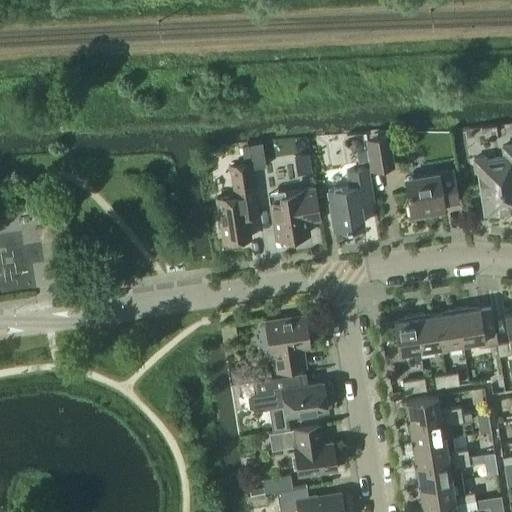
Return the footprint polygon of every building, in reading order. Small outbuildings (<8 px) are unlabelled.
[(393,166),(388,136),(365,139),(370,170),(393,166)] [(265,161),(262,143),(249,145),(251,163),(265,161)] [(511,144),(502,146),(504,157),(485,160),(485,157),(473,159),(475,170),(478,170),(484,213),(511,208),(511,144)] [(366,150),(356,151),(358,163),(368,161),(366,150)] [(259,215),(250,162),(229,165),(233,189),(234,188),(235,194),(216,197),(222,237),(250,233),(247,217),(259,215)] [(373,199),(368,167),(346,170),(348,185),(327,188),(333,227),(346,225),(346,227),(362,224),(359,201),(373,199)] [(457,201),(452,170),(410,176),(412,189),(407,190),(411,216),(433,213),(432,206),(457,201)] [(319,219),(314,188),(268,195),(275,238),(309,233),(307,221),(319,219)] [(466,306),(457,307),(462,342),(476,340),(476,343),(480,345),(496,343),(497,343),(497,342),(495,331),(494,331),(491,306),(479,308),(479,306),(468,308),(466,306)] [(448,344),(462,342),(457,307),(447,309),(445,311),(435,313),(441,351),(446,350),(448,347),(448,344)] [(423,312),(414,314),(419,349),(433,346),(434,349),(437,352),(441,351),(435,313),(426,314),(423,312)] [(508,340),(497,342),(497,343),(496,343),(498,354),(511,351),(511,312),(504,314),(508,340)] [(405,351),(419,349),(414,314),(404,315),(403,318),(392,320),(395,337),(388,338),(386,342),(388,357),(391,359),(403,357),(406,354),(405,351)] [(308,345),(304,315),(265,321),(270,351),(273,350),(276,369),(303,365),(300,346),(308,345)] [(234,322),(220,324),(223,341),(231,340),(236,334),(234,322)] [(457,371),(445,373),(447,385),(458,383),(457,371)] [(231,374),(230,377),(231,379),(232,381),(234,383),(237,383),(239,382),(241,379),(241,377),(240,374),(238,373),(236,372),(233,373),(231,374)] [(255,390),(247,395),(249,406),(259,409),(284,405),(285,415),(327,409),(322,381),(302,384),(300,373),(254,380),(255,390)] [(445,373),(433,375),(435,387),(447,385),(445,373)] [(425,388),(424,376),(402,380),(404,391),(425,388)] [(437,394),(405,399),(408,421),(461,413),(460,405),(440,408),(437,394)] [(470,411),(461,413),(408,421),(412,443),(452,437),(450,423),(471,419),(470,411)] [(271,448),(283,447),(293,445),(298,474),(336,468),(332,440),(322,442),(319,424),(280,430),(268,431),(271,448)] [(412,443),(415,463),(468,455),(467,448),(454,450),(452,437),(412,443)] [(493,453),(478,455),(481,469),(495,466),(493,453)] [(468,455),(415,463),(419,485),(460,479),(458,465),(469,463),(468,455)] [(511,462),(503,464),(505,475),(511,473),(511,462)] [(263,479),(265,491),(292,487),(290,474),(263,479)] [(460,479),(419,485),(422,506),(475,497),(474,491),(462,492),(460,479)] [(308,497),(306,485),(276,490),(280,511),(297,508),(298,511),(343,511),(340,492),(308,497)] [(489,496),(475,499),(476,506),(502,502),(500,495),(489,496)] [(475,499),(475,497),(422,506),(422,511),(456,511),(456,509),(476,506),(475,499)]
